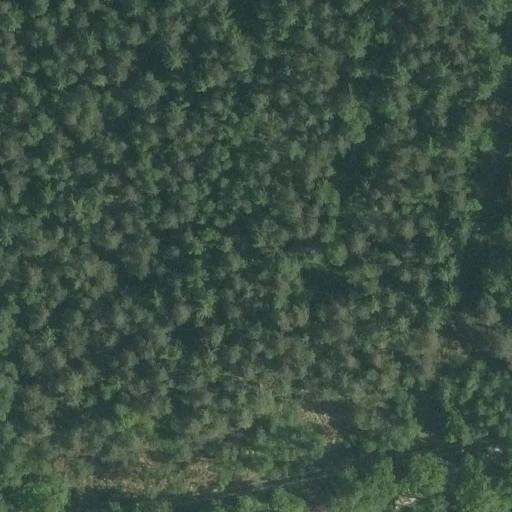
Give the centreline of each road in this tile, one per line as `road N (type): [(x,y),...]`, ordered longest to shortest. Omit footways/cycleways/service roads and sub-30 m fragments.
road 1 (track): [(511,439),(122,511)]
road 2 (track): [(377,511),(511,452)]
